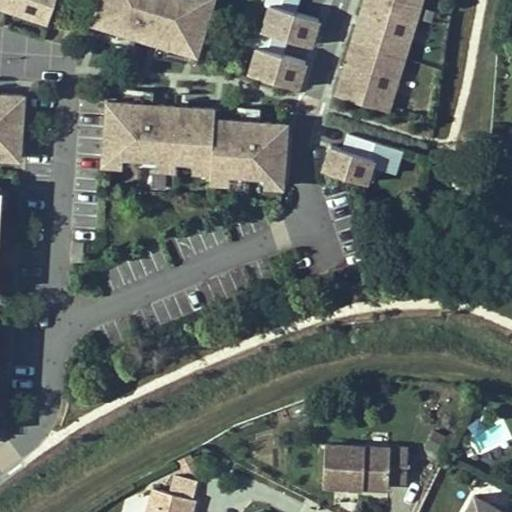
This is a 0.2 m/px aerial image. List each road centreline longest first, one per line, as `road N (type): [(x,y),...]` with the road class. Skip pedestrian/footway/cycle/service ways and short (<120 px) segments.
road 1 (residential): [(343,0),(302,130),(298,228),(78,318),(61,335)]
road 2 (residential): [(61,335),(74,98)]
road 3 (residential): [(61,335),(43,415),(0,458)]
